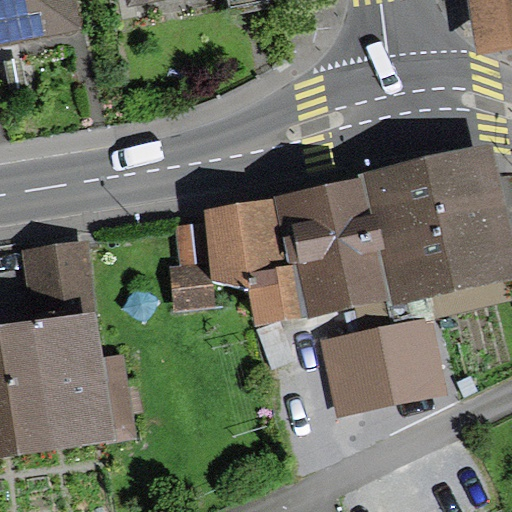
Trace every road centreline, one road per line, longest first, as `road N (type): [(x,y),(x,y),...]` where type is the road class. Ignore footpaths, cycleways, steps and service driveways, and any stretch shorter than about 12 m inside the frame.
road 1 (primary): [(0,198),(127,178),(389,108)]
road 2 (residential): [(266,511),(511,397)]
road 3 (secondary): [(389,108),(452,99),(511,108)]
